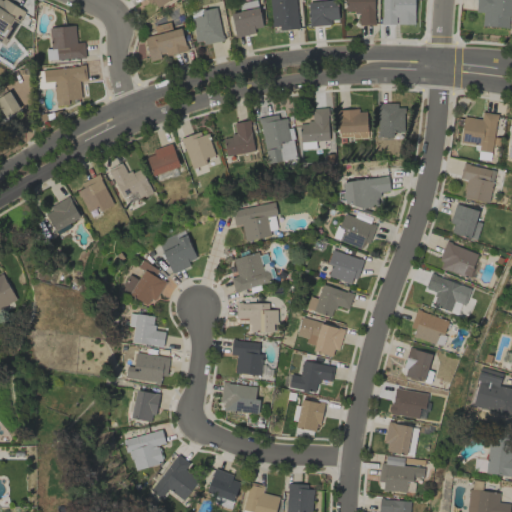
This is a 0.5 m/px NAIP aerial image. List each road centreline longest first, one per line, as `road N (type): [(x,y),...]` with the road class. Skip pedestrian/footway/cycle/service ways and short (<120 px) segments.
road 1 (tertiary): [(0,196),(132,125),(257,90),(373,76),(438,76),(511,89)]
road 2 (tertiary): [(511,62),(327,55),(227,70),(128,104),(0,169)]
road 3 (residential): [(443,0),(437,114),(421,190),(372,334),(344,463),(343,511)]
road 4 (residential): [(200,307),(191,428),(344,463)]
road 5 (residential): [(73,0),(111,19),(132,125)]
